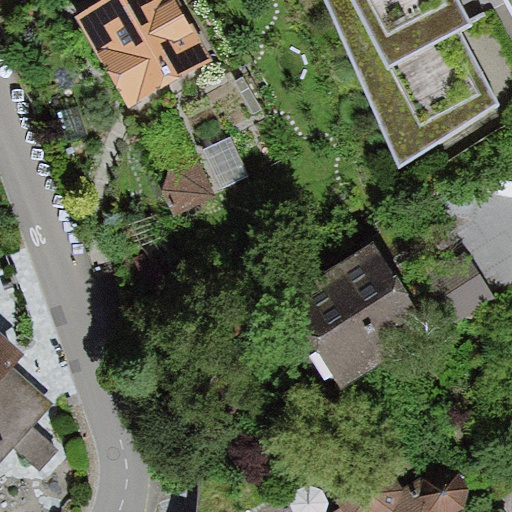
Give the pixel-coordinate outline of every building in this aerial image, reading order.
[(177,0),(103,0),(75,17),(129,111),(213,62),(177,0)] [(460,0),(325,0),(400,167),(498,99),(460,29),(472,22),(460,0)] [(214,197),(197,157),(171,168),(165,192),(175,214),(214,197)] [(374,246),(288,302),(346,390),(432,333),(374,246)] [(25,353),(0,330),(0,380),(13,367),(25,353)] [(54,404),(13,367),(0,380),(0,464),(13,449),(39,470),(56,450),(32,430),(54,404)] [(315,511),(274,442),(201,483),(200,511),(315,511)] [(343,510),(339,511),(459,511),(467,507),(469,489),(461,473),(441,466),(424,480),(404,491),(390,472),(365,469),(346,481),(339,503),(343,510)]
